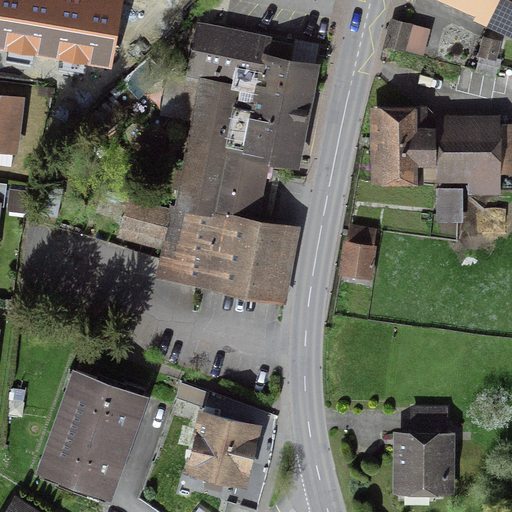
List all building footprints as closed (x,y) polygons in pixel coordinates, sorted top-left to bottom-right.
[(456,0),(489,15),(495,0),(456,0)] [(511,0),(495,0),(489,15),(511,24),(511,0)] [(401,51),(408,25),(392,21),(385,47),(401,51)] [(193,121),(176,208),(252,223),(252,221),(246,220),(256,169),(262,170),(264,158),(294,164),(313,68),(282,61),(285,44),(203,28),(198,32),(190,71),(201,73),(200,79),(210,81),(201,123),(193,121)] [(496,44),(483,40),(480,55),(492,58),(496,44)] [(0,97),(0,148),(12,150),(18,100),(0,97)] [(97,113),(91,120),(101,130),(121,111),(110,100),(101,110),(99,108),(96,111),(97,113)] [(417,131),(417,113),(378,114),(378,135),(371,135),(371,173),(417,174),(417,161),(430,161),(430,131),(417,131)] [(497,171),(497,127),(437,128),(437,172),(467,172),(497,171)] [(280,228),(252,223),(176,208),(173,207),(172,213),(158,210),(155,224),(126,217),(124,229),(169,240),(164,260),(160,276),(200,284),(200,283),(266,296),(280,228)] [(366,277),(373,233),(357,230),(355,243),(347,242),(348,237),(347,237),(341,273),(366,277)] [(142,395),(75,371),(39,470),(106,494),(142,395)] [(202,407),(206,393),(180,384),(175,397),(202,407)] [(254,427),(202,413),(188,468),(241,481),(254,427)] [(412,435),(399,435),(398,488),(446,488),(446,436),(443,436),(443,419),(412,419),(412,435)] [(29,511),(15,503),(8,511),(29,511)]
